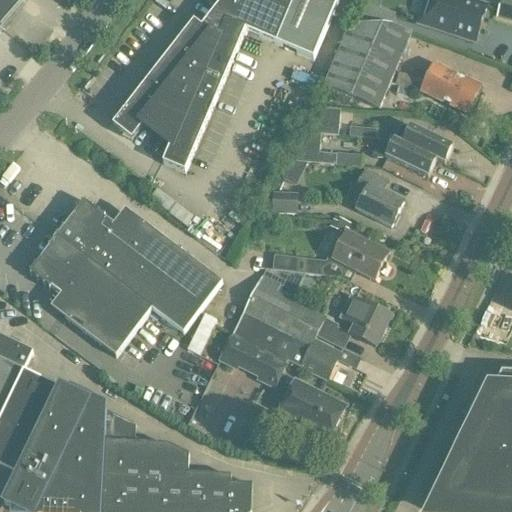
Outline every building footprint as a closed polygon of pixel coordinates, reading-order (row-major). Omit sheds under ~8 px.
[(0,0),(0,35),(4,32),(1,30),(27,0),(26,0),(0,0)] [(225,0),(202,30),(194,25),(113,128),(132,143),(142,131),(169,152),(163,166),(186,176),(246,33),(314,62),(340,0),(225,0)] [(487,8),(462,0),(427,0),(419,26),(475,44),(487,8)] [(511,0),(502,0),(497,18),(511,22),(511,0)] [(391,29),(395,16),(379,10),(373,28),(391,29)] [(373,28),(351,26),(324,89),(380,112),(413,35),(394,29),(391,29),(373,28)] [(469,116),(482,90),(433,67),(421,93),(469,116)] [(399,87),(415,92),(417,93),(421,82),(398,75),(395,86),(399,87)] [(412,101),(415,92),(399,87),(396,96),(412,101)] [(316,110),(303,135),(320,136),(338,138),(340,113),(316,110)] [(360,130),(351,129),(350,138),(360,139),(360,130)] [(395,144),(447,167),(455,150),(415,130),(402,129),(395,144)] [(303,135),(289,163),(336,167),(336,157),(318,155),(320,136),(303,135)] [(446,168),(447,167),(395,144),(382,143),(374,159),(386,161),(430,181),(438,164),(446,168)] [(399,219),(405,206),(381,194),(386,182),(364,172),(353,194),(363,198),(356,213),(393,231),(395,227),(396,227),(400,219),(399,219)] [(295,197),(271,196),(270,217),(294,218),(295,197)] [(160,199),(154,209),(192,233),(198,222),(160,199)] [(30,273),(30,274),(32,275),(30,277),(31,278),(32,277),(37,281),(37,282),(38,283),(38,282),(44,286),(43,287),(44,288),(45,287),(50,290),(49,291),(50,292),(52,290),(62,298),(65,321),(117,360),(152,313),(184,337),(197,319),(223,286),(142,225),(115,229),(114,228),(104,221),(106,219),(105,218),(104,220),(103,215),(99,216),(100,215),(99,214),(98,215),(93,211),(93,210),(92,209),(92,210),(86,206),(87,205),(86,204),(84,206),(82,204),(82,205),(82,206),(78,212),(77,211),(77,212),(78,213),(65,231),(63,230),(63,231),(59,237),(58,236),(54,242),(55,243),(50,248),(49,249),(50,250),(37,267),(35,266),(35,267),(36,268),(31,274),(30,273)] [(330,229),(343,235),(345,230),(348,231),(351,226),(339,220),(338,223),(333,221),(330,229)] [(332,262),(356,275),(375,284),(379,276),(383,278),(389,268),(385,266),(390,255),(346,233),(336,254),(332,262)] [(274,271),(294,274),(296,262),(275,259),(274,271)] [(315,343),(317,339),(326,321),(310,313),(293,304),(276,296),(280,289),(275,286),(262,280),(234,336),(289,364),(328,383),(341,357),(315,343)] [(280,289),(276,296),(293,304),(299,293),(282,284),(280,289)] [(351,300),(341,321),(355,328),(351,338),(352,338),(376,350),(391,318),(357,302),(351,300)] [(233,336),(219,364),(275,392),(289,364),(234,336),(233,336)] [(34,357),(0,340),(0,511),(3,511),(5,509),(11,511),(97,511),(98,508),(100,508),(99,511),(251,511),(253,488),(231,487),(231,479),(188,477),(189,458),(168,449),(131,447),(132,429),(122,424),(72,399),(25,375),(34,357)] [(511,378),(488,377),(480,394),(423,510),(448,511),(470,466),(462,463),(478,429),(481,423),(489,427),(508,386),(511,386),(511,378)] [(296,384),(278,419),(328,445),(346,409),(296,384)] [(470,466),(448,511),(469,511),(511,511),(511,386),(508,386),(489,427),(481,423),(478,429),(462,463),(470,466)]
